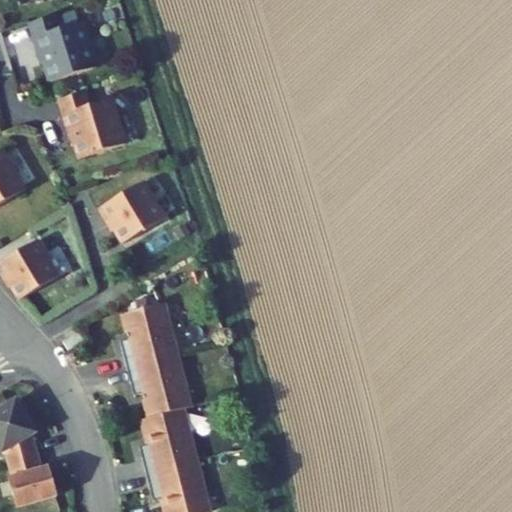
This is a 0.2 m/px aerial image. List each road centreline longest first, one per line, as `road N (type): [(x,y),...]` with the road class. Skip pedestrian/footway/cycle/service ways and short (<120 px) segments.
road 1 (residential): [(101,511),(83,421),(26,343)]
road 2 (residential): [(26,343),(168,258)]
